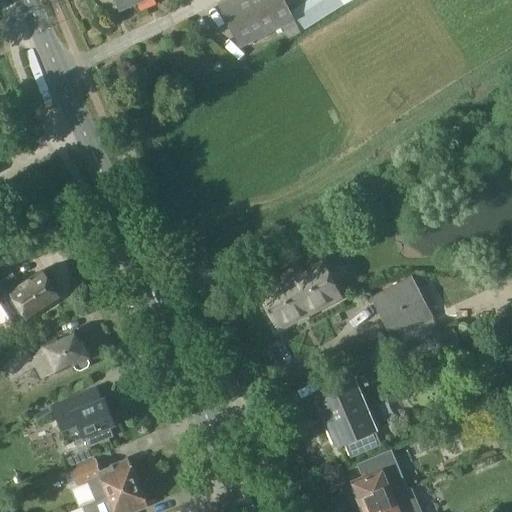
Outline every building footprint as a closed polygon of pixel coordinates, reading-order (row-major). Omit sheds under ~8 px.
[(114,0),(120,11),(144,0),(114,0)] [(284,0),(227,0),(218,5),(239,47),(281,26),(287,38),(301,31),(284,0)] [(259,291),(279,331),(344,298),(323,258),(259,291)] [(13,273),(0,280),(0,296),(2,299),(0,300),(0,302),(15,325),(59,296),(43,272),(22,286),(13,273)] [(411,275),(372,296),(393,337),(433,317),(411,275)] [(452,326),(399,354),(408,371),(445,352),(461,343),(452,326)] [(39,349),(37,355),(47,375),(56,370),(74,362),(76,367),(81,370),(89,366),(90,362),(75,330),(45,345),(46,346),(39,349)] [(26,347),(1,363),(7,373),(32,357),(26,347)] [(333,424),(335,427),(331,429),(337,443),(340,442),(342,444),(349,441),(354,454),(380,444),(375,431),(378,429),(376,426),(380,425),(375,412),(371,414),(360,387),(382,378),(373,356),(351,365),(357,382),(321,397),(331,422),(332,425),(333,424)] [(113,436),(109,425),(114,423),(104,399),(100,400),(94,387),(52,404),(62,429),(79,422),(84,436),(87,435),(91,445),(113,436)] [(453,427),(434,435),(437,443),(456,434),(453,427)] [(511,434),(491,442),(495,451),(511,444),(511,434)] [(90,448),(67,458),(72,471),(95,461),(90,448)] [(365,477),(354,482),(365,507),(409,488),(395,455),(380,462),(378,457),(360,464),(365,477)] [(72,471),(71,471),(78,486),(88,482),(96,500),(96,501),(139,483),(131,464),(118,469),(116,465),(115,465),(101,471),(97,460),(95,461),(72,471)] [(85,511),(134,511),(133,508),(147,502),(139,483),(96,501),(96,500),(83,505),(85,511)] [(422,511),(412,487),(409,488),(365,507),(366,511),(422,511)]
